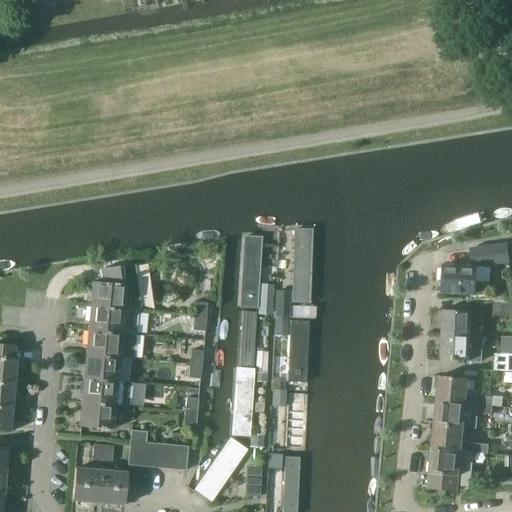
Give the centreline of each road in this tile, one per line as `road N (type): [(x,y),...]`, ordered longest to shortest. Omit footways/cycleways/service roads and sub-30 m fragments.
road 1 (residential): [(399,511),(424,259)]
road 2 (residential): [(59,511),(45,492),(52,289)]
